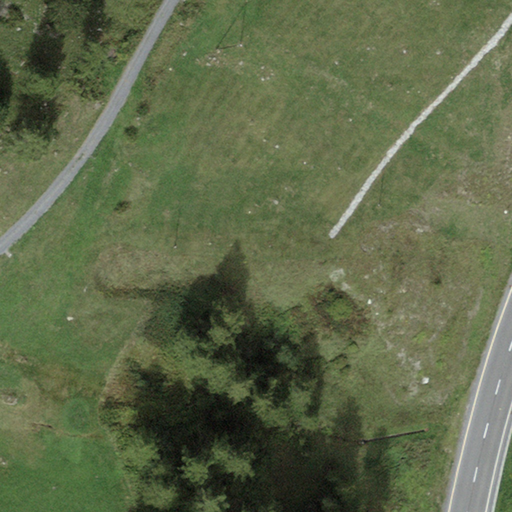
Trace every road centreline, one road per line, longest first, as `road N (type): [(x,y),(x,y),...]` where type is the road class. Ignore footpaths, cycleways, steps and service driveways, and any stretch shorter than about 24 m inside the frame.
road 1 (track): [(173,0),(70,172),(0,245)]
road 2 (primary): [(511,344),(468,511)]
